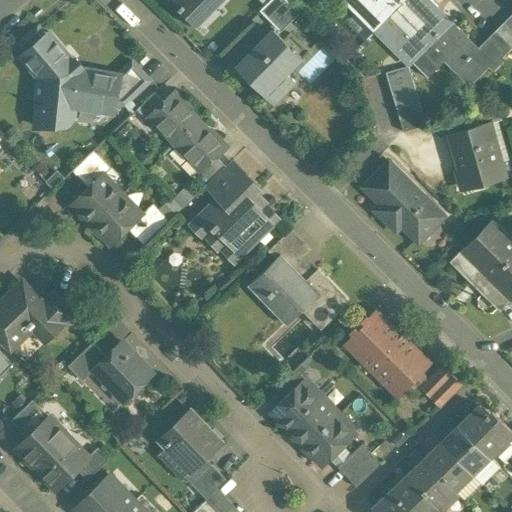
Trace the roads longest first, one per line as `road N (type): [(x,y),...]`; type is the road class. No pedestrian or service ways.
road 1 (residential): [(285,497),(261,445),(46,221),(0,267)]
road 2 (residential): [(411,287),(124,0)]
road 3 (residential): [(511,384),(411,287)]
